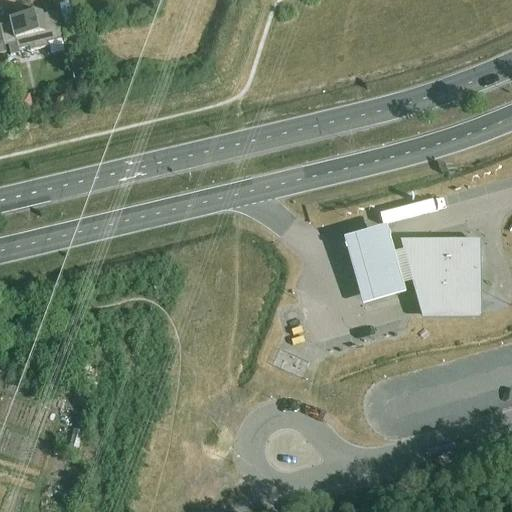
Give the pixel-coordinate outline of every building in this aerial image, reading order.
[(64,41),(58,14),(41,18),(40,14),(10,22),(11,25),(0,27),(0,30),(4,49),(8,48),(10,58),(19,56),(18,52),(30,49),(31,53),(48,49),(48,45),(64,41)] [(85,79),(73,81),(75,90),(86,88),(85,79)] [(34,97),(17,101),(20,114),(37,110),(34,97)] [(422,319),(426,319),(426,314),(425,306),(425,294),(432,294),(431,249),(404,249),(400,249),(402,255),(393,258),(389,243),(385,231),(344,243),(348,255),(353,275),(360,297),(364,309),(405,297),(402,288),(412,286),(418,306),(421,314),(422,319)] [(451,239),(451,249),(467,248),(467,239),(451,239)] [(426,314),(426,319),(477,318),(477,314),(477,306),(477,293),(476,248),(467,248),(451,249),(431,249),(432,294),(425,294),(425,306),(426,314)]
